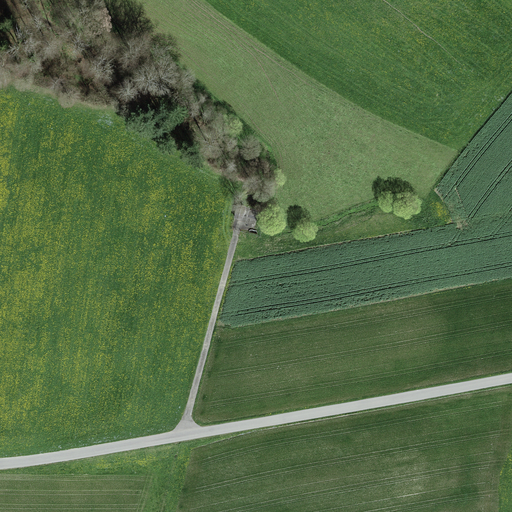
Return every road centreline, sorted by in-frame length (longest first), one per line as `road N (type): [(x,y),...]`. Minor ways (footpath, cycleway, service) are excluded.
road 1 (unclassified): [(511,377),(0,463)]
road 2 (track): [(237,233),(181,436)]
